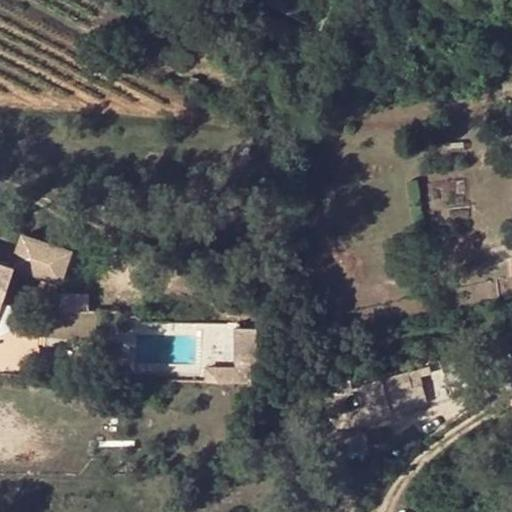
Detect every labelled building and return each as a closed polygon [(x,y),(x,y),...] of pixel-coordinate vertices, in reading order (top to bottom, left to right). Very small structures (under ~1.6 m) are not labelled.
[(25,211),(17,243),(64,254),(71,222),(25,211)] [(0,238),(0,254),(14,257),(17,243),(0,238)] [(14,257),(0,254),(0,307),(2,308),(14,257)] [(245,312),(245,325),(256,325),(255,311),(245,312)] [(245,325),(245,331),(215,332),(215,344),(256,343),(256,325),(245,325)] [(502,347),(453,356),(460,390),(496,382),(491,356),(503,353),(502,347)] [(369,374),(373,410),(427,404),(422,367),(369,374)]
